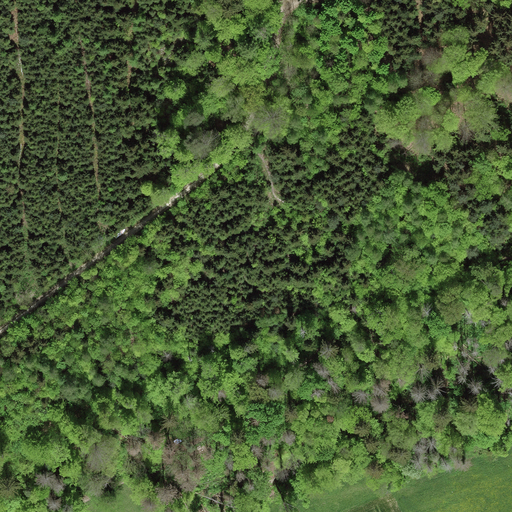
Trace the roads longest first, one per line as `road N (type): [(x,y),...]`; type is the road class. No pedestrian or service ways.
road 1 (track): [(0,333),(230,154),(275,47),(275,0)]
road 2 (track): [(127,478),(278,385),(354,323),(407,260)]
